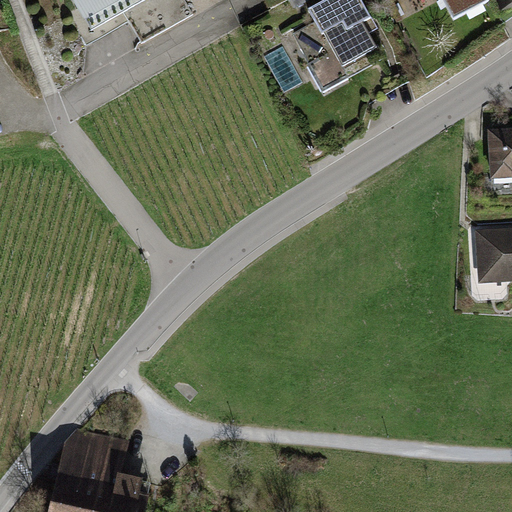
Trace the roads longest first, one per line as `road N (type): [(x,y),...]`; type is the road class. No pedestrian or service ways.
road 1 (residential): [(188,289),(262,228),(511,68)]
road 2 (residential): [(0,500),(188,289)]
road 3 (residential): [(188,289),(58,117)]
